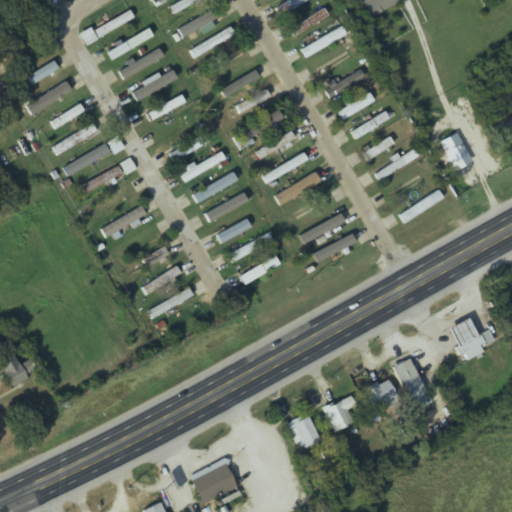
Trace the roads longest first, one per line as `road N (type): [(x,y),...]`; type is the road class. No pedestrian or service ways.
road 1 (trunk): [(0,501),(193,408),(511,228)]
road 2 (residential): [(250,0),(412,285)]
road 3 (residential): [(97,0),(76,12),(82,54),(210,276)]
